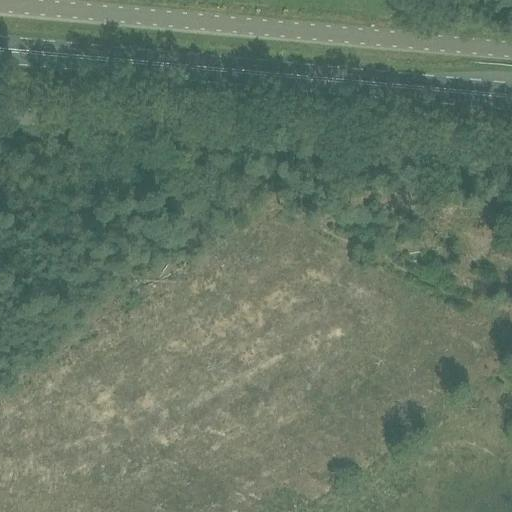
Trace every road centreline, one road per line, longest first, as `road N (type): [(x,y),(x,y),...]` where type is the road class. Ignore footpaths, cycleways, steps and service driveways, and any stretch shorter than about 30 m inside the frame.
road 1 (unclassified): [(0,113),(511,160)]
road 2 (primary): [(511,99),(0,53)]
road 3 (unclassified): [(511,57),(0,11)]
